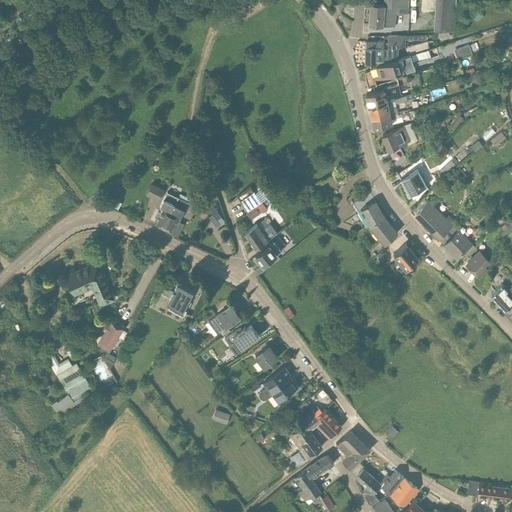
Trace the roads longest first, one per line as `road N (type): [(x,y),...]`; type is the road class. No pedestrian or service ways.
road 1 (residential): [(511,333),(402,217),(376,169),(343,51),(306,0)]
road 2 (residential): [(479,511),(394,461),(245,279)]
road 3 (unclassified): [(0,281),(86,216),(128,223),(245,279)]
